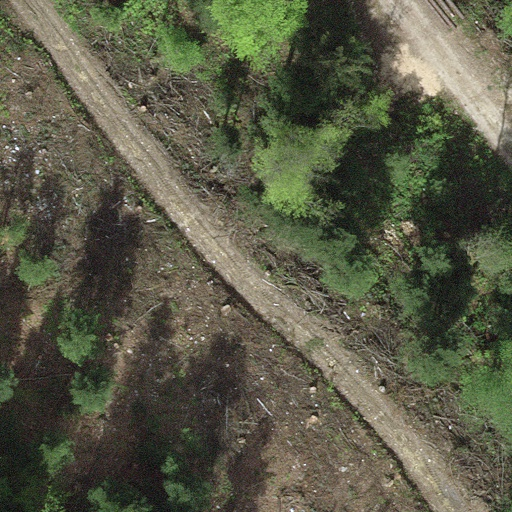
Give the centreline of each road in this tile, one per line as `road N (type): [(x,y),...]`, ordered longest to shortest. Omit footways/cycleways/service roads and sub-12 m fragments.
road 1 (track): [(13,0),(436,511)]
road 2 (track): [(403,0),(511,140)]
